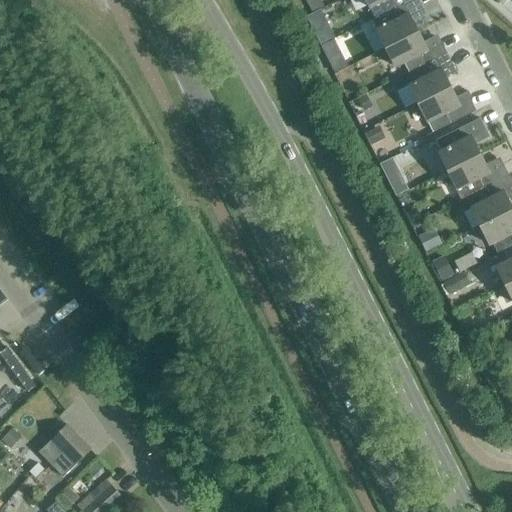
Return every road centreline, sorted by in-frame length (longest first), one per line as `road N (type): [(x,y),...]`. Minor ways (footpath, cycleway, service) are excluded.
road 1 (secondary): [(464,511),(206,0)]
road 2 (secondary): [(153,0),(407,511)]
road 3 (residential): [(182,511),(0,267)]
road 4 (residential): [(511,108),(455,0)]
